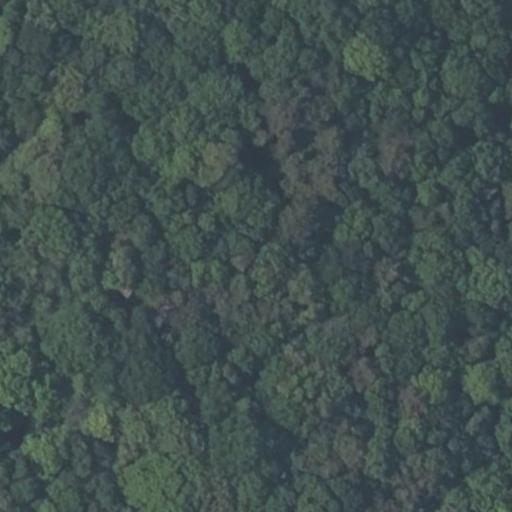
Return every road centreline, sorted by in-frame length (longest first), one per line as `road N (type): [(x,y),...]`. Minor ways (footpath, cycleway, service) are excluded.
road 1 (track): [(0,473),(69,501),(120,507),(27,247),(103,49),(106,0)]
road 2 (track): [(371,511),(226,82),(207,0)]
